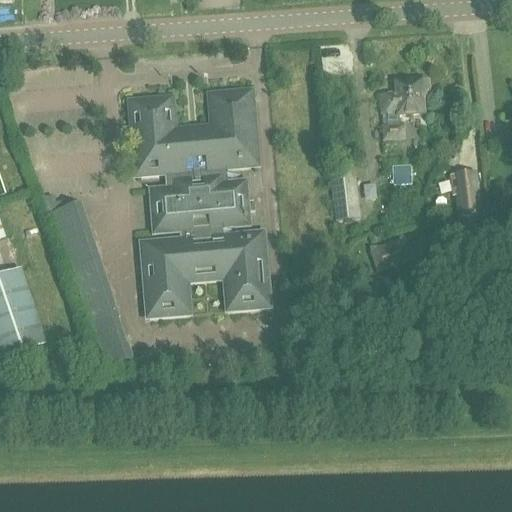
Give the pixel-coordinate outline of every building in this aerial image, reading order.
[(381,126),(382,143),(404,142),(403,125),(398,125),(398,117),(424,115),(422,99),(428,98),(427,83),(395,85),(396,96),(383,97),(385,126),(381,126)] [(170,102),(131,106),(137,177),(163,175),(164,190),(148,191),(151,238),(180,235),(180,240),(137,244),(144,324),(192,319),(189,288),(221,286),(223,317),(271,313),(264,233),(250,234),(245,182),(227,182),(226,170),(256,167),(250,95),(210,99),(213,131),(173,134),(170,102)] [(337,175),(347,174),(346,163),(336,164),(337,175)] [(331,176),(336,224),(360,221),(355,173),(331,176)] [(456,198),(458,218),(480,215),(475,176),(450,179),(452,198),(456,198)] [(88,331),(102,372),(134,362),(128,345),(127,345),(119,321),(120,321),(81,205),(50,216),(88,331)] [(0,217),(0,241),(10,240),(7,217),(0,217)] [(370,249),(378,272),(410,261),(402,239),(398,240),(399,243),(376,251),(375,248),(370,249)] [(451,273),(460,292),(478,284),(469,265),(451,273)] [(0,278),(0,362),(47,347),(21,271),(0,278)]
